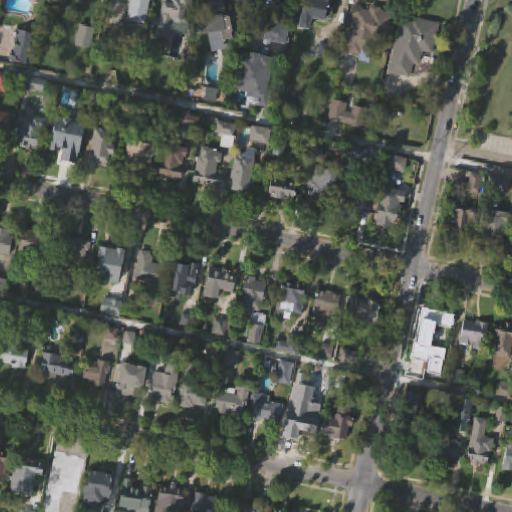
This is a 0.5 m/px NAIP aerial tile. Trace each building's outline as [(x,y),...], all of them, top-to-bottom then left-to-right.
[(21,0),(18,18),(32,21),(36,0),(21,0)] [(152,0),(147,25),(128,21),(132,2),(124,0),(152,0)] [(196,0),(191,25),(175,21),(177,16),(164,13),(166,2),(163,2),(163,0),(196,0)] [(225,0),(229,14),(232,22),(229,23),(234,41),(225,43),(227,50),(214,53),(213,45),(211,46),(206,23),(210,22),(206,4),(225,0)] [(337,7),(334,19),(328,18),(328,21),(315,18),(312,31),(302,28),(308,0),(325,0),(334,2),(333,6),(337,7)] [(383,9),(383,11),(395,14),(385,58),(363,53),(362,56),(346,52),(357,8),(365,10),(366,4),(383,9)] [(170,67),(174,49),(186,52),(193,21),(168,15),(156,64),(170,67)] [(441,26),(434,57),(417,54),(411,79),(389,74),(403,15),(441,24),(441,26)] [(295,27),(290,45),(267,38),(271,21),(295,27)] [(213,78),(227,76),(226,68),(241,66),(239,53),(230,54),(225,23),(207,26),(210,47),(199,49),(201,63),(210,62),(213,78)] [(326,49),(331,29),(308,23),(300,55),(311,58),(313,46),(326,49)] [(36,35),(29,65),(11,61),(13,52),(15,52),(18,39),(16,39),(18,29),(36,35)] [(356,34),(346,83),(367,87),(371,65),(387,68),(393,39),(371,34),(370,37),(356,34)] [(390,101),(412,106),(415,92),(422,93),(425,79),(435,81),(441,51),(402,43),(390,101)] [(265,67),(287,72),(290,55),(269,50),(265,67)] [(77,73),(91,75),(94,53),(80,52),(77,73)] [(267,55),(278,58),(272,89),(277,90),(273,109),(255,105),(256,99),(249,97),(250,92),(239,89),(245,54),(257,56),(258,53),(267,55)] [(29,91),(35,57),(18,54),(12,88),(29,91)] [(237,118),(248,119),(248,124),(259,126),(258,133),(269,135),(276,85),(270,84),(272,70),(264,69),(262,82),(251,80),(251,83),(242,82),(237,118)] [(0,72),(12,75),(8,94),(3,93),(0,104),(0,112),(11,115),(7,130),(4,129),(3,135),(0,134),(0,72)] [(0,138),(0,130),(2,119),(7,120),(11,101),(0,99),(0,159),(8,161),(12,141),(0,138)] [(26,116),(46,119),(48,107),(27,105),(26,116)] [(51,120),(49,131),(44,130),(42,150),(20,146),(28,109),(36,111),(35,118),(51,120)] [(205,127),(217,129),(219,119),(207,117),(205,127)] [(232,149),(220,147),(223,135),(216,133),(219,122),(237,126),(232,149)] [(69,129),(68,131),(79,133),(71,156),(64,154),(63,157),(56,155),(57,150),(51,149),(52,142),(54,142),(58,128),(64,129),(65,127),(69,129)] [(364,154),(367,135),(334,128),(330,147),(364,154)] [(117,147),(115,156),(112,156),(110,165),(101,163),(100,167),(89,165),(97,129),(117,134),(114,146),(117,147)] [(19,172),(40,178),(49,146),(38,143),(40,137),(29,135),(19,172)] [(157,147),(151,174),(124,167),(131,140),(157,147)] [(190,150),(188,158),(187,160),(185,160),(183,169),(186,170),(184,180),(160,175),(167,142),(177,144),(176,147),(190,150)] [(201,153),(201,143),(183,142),(183,152),(201,153)] [(50,177),(61,180),(59,189),(78,193),(87,151),(57,144),(50,177)] [(224,155),(222,164),(220,164),(217,176),(224,177),(222,189),(194,182),(200,157),(202,158),(204,148),(219,151),(219,154),(224,155)] [(222,174),(234,176),(238,152),(219,148),(216,161),(224,162),(222,174)] [(259,186),(257,194),(254,194),(253,200),(240,196),(241,192),(230,190),(237,153),(245,155),(245,157),(257,160),(253,183),(259,186)] [(269,171),(273,157),(254,153),(250,166),(269,171)] [(113,185),(116,158),(95,156),(91,192),(108,194),(109,185),(113,185)] [(152,195),(153,169),(128,168),(127,194),(152,195)] [(188,176),(166,172),(162,203),(184,206),(188,176)] [(362,189),(364,175),(349,173),(347,186),(362,189)] [(196,210),(221,214),(223,203),(219,202),(223,178),(201,175),(196,210)] [(337,180),(330,210),(314,207),(316,201),(309,199),(310,195),(307,195),(310,180),(314,180),(315,176),(337,180)] [(302,193),(301,197),(297,197),(295,203),(270,198),(274,178),(299,183),(298,192),(302,193)] [(229,217),(252,221),(259,186),(236,182),(229,217)] [(372,209),(370,219),(352,215),(353,211),(338,209),(343,183),(348,184),(347,189),(370,193),(367,208),(372,209)] [(408,197),(407,204),(403,203),(402,206),(407,207),(405,217),(401,217),(399,226),(393,225),(392,229),(378,226),(379,222),(376,221),(378,210),(373,209),(375,202),(379,203),(383,185),(396,188),(395,190),(409,193),(408,197)] [(337,203),(312,199),(309,226),(333,229),(337,203)] [(489,204),(472,200),(467,219),(484,224),(489,204)] [(474,208),(467,239),(448,235),(448,234),(441,232),(441,229),(438,228),(441,221),(445,222),(446,215),(443,214),(446,201),(474,208)] [(293,229),(298,210),(274,204),(269,224),(293,229)] [(511,214),(511,224),(507,247),(492,244),(486,242),(487,240),(482,238),(484,229),(486,230),(490,210),(511,214)] [(376,253),(398,256),(405,217),(382,213),(376,253)] [(370,226),(351,220),(346,239),(365,245),(370,226)] [(15,238),(10,257),(0,254),(0,222),(5,224),(4,230),(12,232),(10,237),(15,238)] [(26,230),(52,237),(47,260),(20,253),(25,231),(26,230)] [(448,262),(469,263),(470,231),(449,230),(448,262)] [(86,239),(85,241),(92,243),(90,252),(88,252),(85,265),(60,259),(64,237),(77,239),(78,237),(86,239)] [(500,272),(511,246),(493,237),(480,264),(500,272)] [(106,245),(127,251),(124,265),(122,265),(121,270),(119,270),(116,284),(97,279),(101,247),(105,248),(106,245)] [(168,268),(160,304),(145,301),(149,283),(135,280),(142,251),(153,254),(152,257),(155,258),(154,264),(168,268)] [(0,280),(11,283),(16,259),(0,255),(0,280)] [(47,260),(26,255),(20,279),(41,284),(47,260)] [(89,285),(92,267),(69,263),(66,281),(89,285)] [(202,266),(196,292),(192,291),(190,299),(170,294),(176,263),(187,266),(187,263),(202,266)] [(212,268),(222,271),(222,269),(227,270),(226,272),(240,275),(235,295),(217,290),(216,293),(206,290),(212,268)] [(120,310),(126,276),(103,272),(97,306),(120,310)] [(270,285),(268,295),(270,295),(267,308),(259,307),(258,314),(268,316),(262,347),(249,344),(255,314),(253,313),(251,322),(240,320),(242,311),(239,310),(248,274),(259,276),(257,282),(270,285)] [(153,279),(139,278),(137,309),(159,310),(160,290),(153,289),(153,279)] [(306,306),(304,316),(279,312),(281,303),(279,303),(283,283),(307,287),(304,305),(306,306)] [(192,327),(199,293),(177,289),(170,322),(192,327)] [(343,296),(337,321),(332,320),(330,328),(320,326),(322,319),(314,317),(320,291),(343,296)] [(234,319),(239,302),(212,295),(205,322),(224,327),(226,317),(234,319)] [(383,308),(380,323),(374,322),(374,326),(351,321),(356,299),(379,304),(379,307),(383,308)] [(0,318),(7,319),(8,306),(0,305),(0,318)] [(302,342),(308,315),(285,310),(278,342),(290,345),(291,340),(302,342)] [(436,313),(448,317),(446,324),(449,324),(446,334),(442,333),(441,340),(429,337),(427,344),(430,345),(427,361),(431,362),(427,381),(410,377),(414,356),(412,356),(415,342),(420,343),(422,333),(416,332),(420,320),(418,320),(420,313),(436,315),(436,313)] [(342,322),(319,317),(313,342),(337,347),(342,322)] [(465,321),(487,324),(481,355),(470,353),(472,344),(466,342),(465,346),(457,345),(461,321),(465,321)] [(511,325),(511,360),(492,355),(498,326),(506,328),(507,324),(511,325)] [(378,352),(382,330),(354,325),(350,346),(378,352)] [(122,344),(123,328),(104,326),(102,342),(122,344)] [(303,339),(299,355),(276,350),(278,341),(282,342),(284,334),(303,339)] [(455,342),(424,335),(414,386),(431,389),(428,400),(441,403),(447,376),(431,373),(436,353),(452,356),(455,342)] [(23,346),(22,351),(30,352),(27,371),(14,368),(13,365),(1,363),(4,346),(5,346),(6,343),(23,346)] [(213,361),(230,364),(233,347),(216,344),(213,361)] [(474,378),(484,380),(489,351),(465,346),(461,369),(475,371),(474,378)] [(266,354),(253,351),(249,370),(261,373),(266,354)] [(497,352),(492,382),(511,385),(511,351),(510,351),(509,354),(497,352)] [(106,366),(119,369),(122,356),(108,353),(106,366)] [(79,370),(78,374),(75,373),(73,379),(50,374),(50,377),(40,375),(44,354),(63,358),(63,361),(77,363),(75,369),(79,370)] [(83,357),(75,357),(75,367),(83,367),(83,357)] [(111,363),(110,368),(112,368),(110,375),(108,375),(105,390),(93,388),(94,382),(90,382),(90,380),(82,378),(85,362),(99,364),(100,361),(111,363)] [(146,378),(144,389),(142,389),(140,399),(129,397),(130,394),(118,392),(122,367),(135,371),(134,376),(146,378)] [(277,378),(296,382),(298,371),(279,367),(277,378)] [(333,385),(335,373),(324,371),(322,383),(333,385)] [(30,375),(4,373),(2,392),(28,394),(30,375)] [(65,375),(47,373),(43,401),(74,405),(77,388),(63,386),(65,375)] [(168,376),(167,382),(178,384),(177,395),(174,394),(172,406),(161,404),(162,400),(151,399),(154,379),(161,380),(161,375),(168,376)] [(211,389),(208,409),(196,407),(196,410),(192,409),(192,410),(179,408),(185,375),(202,378),(200,387),(211,389)] [(208,386),(223,388),(225,377),(210,375),(208,386)] [(362,392),(365,381),(343,376),(341,388),(362,392)] [(242,379),(228,377),(225,393),(239,395),(242,379)] [(112,390),(89,385),(84,405),(95,408),(93,413),(105,416),(112,390)] [(253,389),(249,409),(246,408),(244,420),(215,414),(219,392),(224,393),(225,388),(237,391),(238,386),(253,389)] [(117,420),(142,426),(149,392),(123,387),(117,420)] [(273,398),(292,400),(293,389),(274,388),(273,398)] [(156,399),(151,424),(162,427),(162,429),(173,432),(181,393),(169,390),(166,401),(156,399)] [(273,397),(271,403),(286,407),(284,417),(281,416),(279,424),(263,420),(262,423),(251,421),(256,400),(259,401),(260,394),(273,397)] [(351,418),(357,419),(355,429),(351,428),(348,442),(323,436),(326,419),(333,421),(334,418),(336,419),(341,398),(354,401),(351,418)] [(475,401),(471,423),(457,421),(460,399),(475,401)] [(321,414),(319,424),(317,423),(315,431),(299,428),(298,431),(287,428),(292,407),(321,414)] [(194,436),(195,432),(208,434),(212,415),(184,409),(179,433),(194,436)] [(217,437),(244,443),(251,415),(239,412),(237,420),(234,420),(235,418),(222,415),(217,437)] [(272,420),(254,419),(253,447),(281,448),(282,428),(272,428),(272,420)] [(496,442),(491,467),(468,462),(477,419),(490,422),(486,438),(496,440),(496,442)] [(421,422),(407,421),(405,434),(419,436),(421,422)] [(474,427),(460,425),(455,459),(469,460),(474,427)] [(335,448),(326,445),(322,462),(349,468),(356,435),(339,432),(335,448)] [(317,437),(291,433),(288,453),(314,457),(317,437)] [(433,438),(455,442),(455,440),(464,442),(460,461),(442,458),(443,455),(430,453),(433,438)] [(489,447),(477,445),(469,479),(491,484),(495,466),(485,464),(489,447)] [(0,454),(12,456),(6,488),(1,487),(0,495),(0,454)] [(46,466),(44,477),(38,476),(34,497),(11,493),(17,461),(46,466)] [(67,468),(69,468),(69,465),(81,468),(80,471),(82,471),(76,499),(70,497),(69,502),(53,498),(56,484),(54,483),(56,476),(53,476),(56,465),(67,468)] [(442,484),(461,485),(462,467),(443,467),(442,484)] [(107,473),(106,475),(115,476),(110,495),(107,494),(105,507),(84,502),(89,479),(92,480),(94,472),(107,473)] [(0,511),(3,511),(4,511),(13,483),(0,479),(0,511)] [(503,497),(511,498),(511,479),(504,479),(503,497)] [(140,490),(141,488),(155,490),(151,511),(150,511),(149,511),(135,511),(121,509),(126,480),(135,481),(133,489),(140,490)] [(178,487),(178,490),(188,491),(186,506),(181,505),(179,511),(161,511),(163,503),(160,502),(162,487),(172,488),(172,486),(178,487)] [(36,511),(38,502),(44,503),(46,492),(18,487),(12,511),(36,511)] [(54,511),(55,511),(78,511),(81,496),(57,492),(54,511)] [(220,503),(217,511),(192,511),(196,494),(207,496),(207,501),(220,503)] [(113,511),(115,502),(90,497),(87,511),(113,511)]
